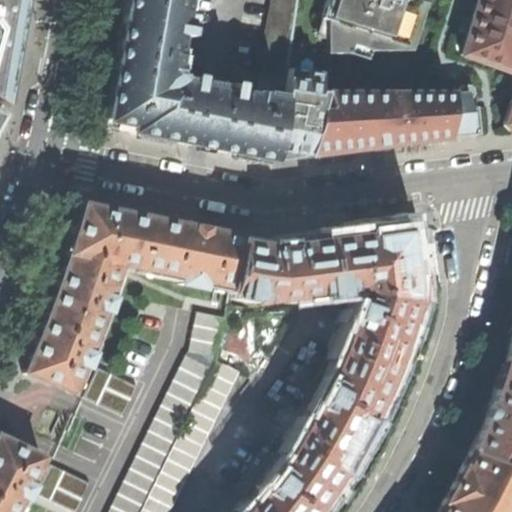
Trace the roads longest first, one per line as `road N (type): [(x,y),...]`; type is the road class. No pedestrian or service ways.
road 1 (unclassified): [(470,175),(270,203),(47,154)]
road 2 (residential): [(470,175),(471,258),(458,352),(385,511)]
road 3 (residential): [(0,306),(47,154)]
road 4 (residential): [(47,154),(77,0)]
